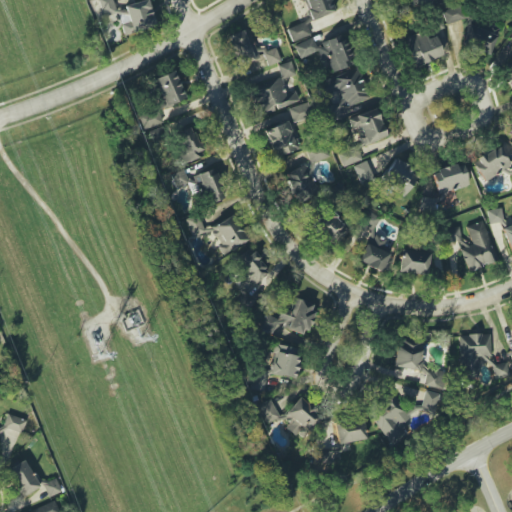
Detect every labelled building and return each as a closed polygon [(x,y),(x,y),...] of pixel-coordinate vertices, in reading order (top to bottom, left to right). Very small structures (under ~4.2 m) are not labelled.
[(147,0),(144,0),(114,8),(112,0),(97,0),(102,17),(116,13),(122,34),(155,25),(147,0)] [(334,11),(329,0),(301,0),(311,21),(334,11)] [(446,6),(443,19),(466,27),(461,44),(490,53),(498,27),(465,17),(466,12),(446,6)] [(292,42),(311,34),(305,21),(286,29),(292,42)] [(255,49),(247,28),(228,35),(239,66),(262,57),(266,66),(280,61),(275,48),(264,51),(262,46),(255,49)] [(434,36),(426,39),(423,30),(402,38),(413,68),(442,57),(434,36)] [(354,64),(344,34),(314,44),(312,39),(294,45),(298,58),(317,52),(320,61),(327,59),(331,72),(354,64)] [(294,76),(291,62),(277,65),(281,79),(294,76)] [(368,98),(357,68),(320,82),(325,95),(338,90),(342,101),(324,107),(329,121),(340,117),(338,109),(368,98)] [(184,100),(174,71),(153,78),(163,107),(184,100)] [(298,101),(294,91),(285,94),(278,77),(250,88),(262,116),(298,101)] [(288,108),(292,122),(310,117),(306,103),(288,108)] [(360,144),(337,151),(342,167),(361,160),(357,147),(385,138),(376,108),(347,117),(351,129),(355,127),(360,144)] [(144,130),(162,122),(156,109),(137,117),(144,130)] [(275,158),(298,148),(287,121),(263,131),(275,158)] [(170,134),(182,164),(203,156),(191,126),(170,134)] [(328,157),(324,144),(305,150),(310,164),(328,157)] [(471,161),(483,182),(510,166),(499,146),(471,161)] [(380,179),(406,195),(419,174),(393,159),(380,179)] [(373,179),(365,161),(352,167),(361,185),(373,179)] [(438,194),(468,185),(461,162),(431,172),(438,194)] [(284,173),(296,204),(317,196),(305,164),(284,173)] [(170,175),(175,188),(188,182),(183,169),(170,175)] [(222,199),(215,169),(195,174),(203,204),(222,199)] [(419,209),(430,212),(433,200),(422,197),(419,209)] [(486,211),(489,224),(503,222),(500,208),(486,211)] [(317,235),(338,242),(345,224),(336,221),(338,215),(325,210),(317,235)] [(357,259),(382,272),(394,251),(383,245),(385,240),(372,233),(380,218),(368,211),(361,224),(373,230),(357,259)] [(204,232),(197,214),(184,219),(191,237),(204,232)] [(456,240),(467,271),(496,261),(482,221),(465,226),(470,239),(462,242),(457,226),(443,230),(448,243),(456,240)] [(244,272),(232,281),(242,295),(248,291),(247,289),(269,274),(250,248),(234,259),(244,272)] [(426,275),(429,252),(401,249),(398,272),(426,275)] [(246,311),(254,299),(243,292),(235,303),(246,311)] [(315,305),(294,297),(289,311),(281,308),(277,319),(264,314),(259,329),(273,334),(275,325),(305,335),(315,305)] [(490,358),(489,334),(458,335),(460,379),(477,378),(477,359),(490,358)] [(392,367),(424,372),(422,386),(440,389),(443,372),(419,368),(422,345),(396,341),(392,367)] [(295,379),(300,350),(274,345),(269,372),(253,369),(249,389),(263,391),(266,374),(295,379)] [(440,395),(426,390),(419,409),(433,414),(440,395)] [(286,425),(285,427),(301,438),(319,412),(296,396),(279,420),(286,425)] [(369,413),(389,446),(407,435),(401,424),(410,419),(395,396),(369,413)] [(265,423),(278,417),(269,399),(256,406),(265,423)] [(20,433),(25,421),(8,414),(3,427),(20,433)] [(365,439),(361,418),(333,423),(337,444),(365,439)] [(6,470),(22,497),(39,487),(23,460),(6,470)] [(60,492),(55,478),(42,483),(47,497),(60,492)] [(27,511),(58,511),(54,501),(27,511)]
